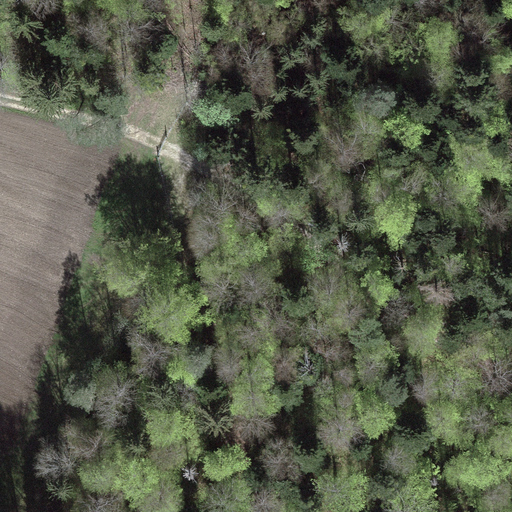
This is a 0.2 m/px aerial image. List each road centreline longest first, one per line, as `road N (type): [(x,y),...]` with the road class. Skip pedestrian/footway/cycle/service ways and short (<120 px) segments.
road 1 (track): [(0,101),(105,122),(163,144),(375,296),(511,381)]
road 2 (track): [(163,144),(231,396),(243,511)]
